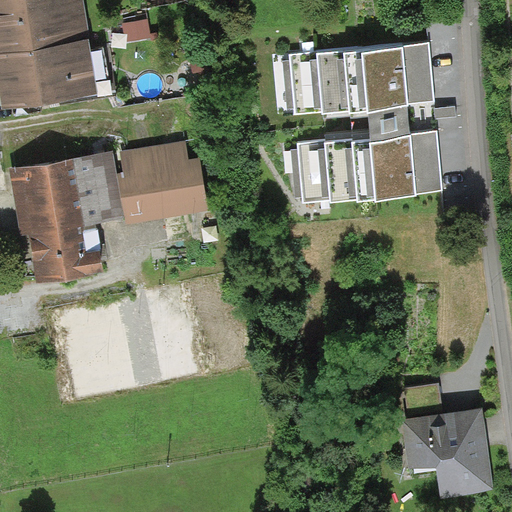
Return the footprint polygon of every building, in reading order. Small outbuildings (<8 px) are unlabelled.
[(81,0),(0,0),(0,96),(3,113),(98,97),(81,0)] [(429,47),(403,51),(408,105),(434,101),(429,47)] [(408,105),(403,51),(289,56),(294,117),(369,116),(371,144),(297,144),(303,205),(417,199),(416,196),(411,137),(408,105)] [(438,133),(411,137),(416,196),(443,191),(438,133)] [(125,174),(117,175),(124,220),(125,225),(209,212),(200,159),(189,161),(186,142),(121,153),(125,174)] [(113,153),(10,171),(21,236),(29,235),(37,286),(103,275),(100,253),(87,255),(83,233),(97,231),(96,225),(124,220),(117,175),(113,153)] [(405,384),(408,409),(441,405),(438,380),(405,384)] [(486,426),(482,399),(441,405),(408,409),(403,410),(409,457),(436,453),(441,491),(494,483),(486,426)]
